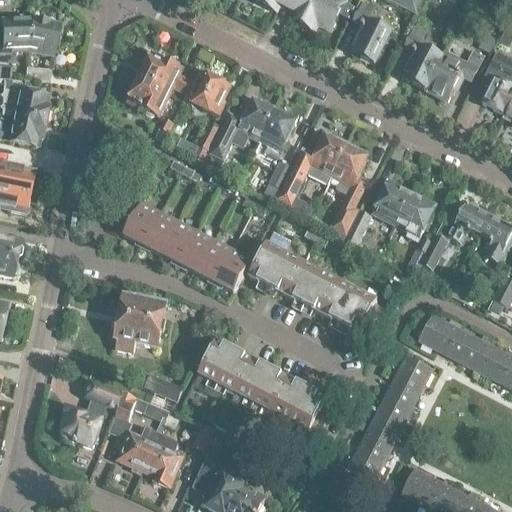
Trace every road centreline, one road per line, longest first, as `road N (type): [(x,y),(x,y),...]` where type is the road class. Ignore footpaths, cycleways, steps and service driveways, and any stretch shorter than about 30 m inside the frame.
road 1 (residential): [(511,183),(132,0)]
road 2 (residential): [(369,383),(191,295),(58,261)]
road 3 (residential): [(58,261),(113,0)]
road 4 (residential): [(16,474),(58,261)]
road 5 (residential): [(369,383),(405,315),(421,303),(438,303),(511,341)]
